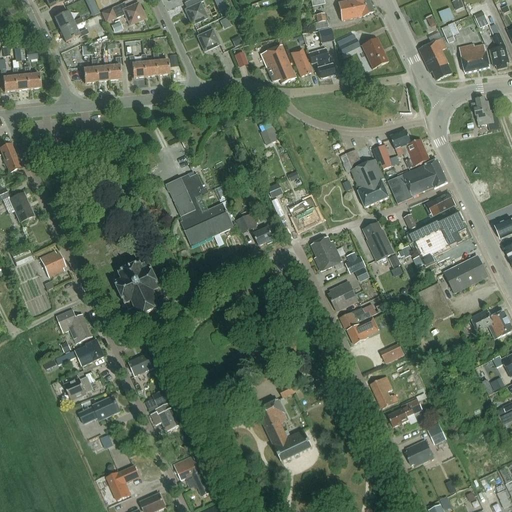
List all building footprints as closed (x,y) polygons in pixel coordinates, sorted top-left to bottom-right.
[(65,0),(64,1),(63,0),(46,0),(51,10),(65,4),(66,5),(75,1),(74,0),(65,0)] [(186,10),(193,26),(209,19),(201,3),(204,2),(203,0),(193,0),(192,1),(195,6),(187,10),(186,10)] [(356,1),(339,4),(341,13),(362,9),(371,5),(368,0),(359,0),(357,1),(356,1)] [(460,0),(458,0),(452,3),(455,9),(463,6),(460,0)] [(146,20),(139,4),(123,11),(125,16),(130,27),(146,20)] [(362,9),(341,13),(343,22),(365,18),(375,13),(371,5),(362,9)] [(121,6),(112,9),(116,20),(125,16),(123,11),(121,6)] [(105,24),(116,20),(112,9),(111,9),(101,14),(105,24)] [(69,12),(55,18),(57,22),(61,32),(76,25),(76,27),(84,23),(82,18),(74,22),(71,15),(69,12)] [(324,13),(316,15),(317,22),(314,23),(315,29),(328,27),(327,20),(325,21),(324,13)] [(490,26),(487,20),(484,13),(475,17),(481,30),(490,26)] [(228,19),(221,22),(223,28),(230,24),(228,19)] [(117,24),(112,27),(115,34),(120,31),(117,24)] [(456,24),(442,30),(449,45),(456,42),(454,39),(461,35),(456,24)] [(76,25),(61,32),(67,43),(80,37),(81,38),(90,34),(88,30),(79,34),(76,27),(76,25)] [(496,26),(491,28),(495,37),(493,38),(498,50),(490,51),(495,68),(498,67),(499,71),(508,69),(507,65),(510,64),(506,46),(496,26)] [(205,53),(221,46),(214,30),(198,37),(205,53)] [(331,30),(319,33),(321,44),(333,41),(331,30)] [(373,71),(389,63),(378,39),(362,47),(373,71)] [(340,48),(339,48),(343,56),(344,55),(359,48),(355,40),(340,48)] [(420,51),(429,71),(432,70),(434,74),(438,82),(453,75),(448,65),(449,65),(443,52),(448,50),(443,40),(434,44),(432,45),(420,51)] [(475,46),(460,49),(466,74),(491,68),(487,54),(485,46),(476,48),(475,46)] [(91,56),(90,47),(82,48),(83,57),(91,56)] [(282,85),(296,79),(282,47),(262,55),(266,65),(273,83),(281,82),(282,85)] [(24,49),(15,50),(16,63),(26,62),(24,49)] [(37,50),(27,52),(28,62),(38,61),(37,50)] [(301,79),(313,74),(303,50),(292,54),(301,79)] [(329,60),(327,50),(309,55),(312,65),(318,63),(319,70),(318,70),(321,80),(336,76),(333,66),(331,66),(329,60)] [(159,54),(154,55),(155,63),(157,62),(158,77),(171,75),(169,61),(160,62),(159,54)] [(248,66),(244,54),(235,57),(240,69),(248,66)] [(142,56),(143,64),(144,64),(146,78),(158,77),(157,62),(155,63),(148,63),(147,55),(142,56)] [(134,57),(130,57),(131,66),(132,65),(134,79),(146,78),(144,64),(143,64),(135,65),(134,57)] [(109,68),(108,68),(110,82),(122,81),(121,67),(120,58),(116,59),(115,59),(116,67),(110,68),(109,68)] [(98,69),(96,69),(98,83),(110,82),(108,68),(109,68),(108,60),(104,60),(104,68),(98,69)] [(85,85),(98,83),(96,69),(98,69),(97,61),(92,61),(93,70),(84,71),(85,85)] [(30,68),(25,69),(26,77),(28,76),(29,91),(42,89),(40,75),(31,76),(30,68)] [(18,69),(13,70),(14,78),(16,78),(17,92),(29,91),(28,76),(26,77),(19,77),(18,69)] [(6,71),(1,71),(2,80),(4,79),(5,93),(17,92),(16,78),(14,78),(7,79),(6,71)] [(475,110),(479,128),(488,125),(490,133),(501,130),(497,115),(493,116),(492,112),(491,113),(489,103),(487,104),(485,99),(476,101),(477,104),(472,106),(474,111),(475,110)] [(272,128),(261,133),(264,142),(276,137),(272,128)] [(408,132),(391,139),(396,151),(402,149),(407,147),(413,145),(408,132)] [(413,145),(407,147),(407,148),(409,154),(412,160),(427,154),(422,141),(413,145)] [(11,174),(22,169),(12,144),(0,149),(11,174)] [(390,160),(385,147),(380,149),(385,162),(390,160)] [(385,162),(380,149),(374,151),(379,165),(381,164),(385,162)] [(363,167),(357,152),(345,157),(341,158),(348,174),(352,172),(361,192),(359,193),(359,194),(366,210),(390,199),(382,182),(385,180),(376,161),(363,167)] [(423,167),(431,164),(430,162),(431,162),(427,154),(412,160),(410,161),(409,161),(412,169),(423,165),(423,167)] [(438,162),(404,176),(389,183),(399,206),(414,199),(414,198),(435,189),(435,190),(448,184),(438,162)] [(182,180),(167,187),(168,188),(167,188),(170,194),(171,194),(175,203),(177,206),(176,206),(181,218),(182,217),(184,223),(182,224),(193,248),(234,230),(229,219),(223,205),(204,214),(197,200),(209,194),(207,190),(205,191),(198,176),(191,179),(183,183),(182,180)] [(279,185),(268,189),(272,200),(283,195),(279,185)] [(5,188),(0,189),(0,203),(10,199),(5,188)] [(21,223),(35,217),(24,194),(11,200),(21,223)] [(449,195),(426,207),(432,219),(456,206),(449,195)] [(312,200),(290,210),(300,232),(322,222),(316,210),(317,209),(312,200)] [(459,212),(407,238),(411,246),(414,245),(416,248),(420,257),(424,266),(426,270),(433,266),(437,264),(434,258),(450,250),(452,250),(451,248),(457,245),(453,238),(461,234),(466,231),(464,225),(465,225),(459,212)] [(252,215),(238,221),(243,234),(258,227),(252,215)] [(412,216),(404,219),(411,232),(418,228),(412,216)] [(511,220),(495,227),(501,240),(511,235),(511,220)] [(275,241),(272,235),(279,232),(275,223),(268,226),(269,229),(254,236),(260,248),(275,241)] [(379,224),(364,232),(369,242),(368,243),(377,263),(395,255),(384,232),(383,233),(379,224)] [(338,270),(344,268),(335,248),(333,249),(329,239),(313,246),(318,259),(316,260),(322,273),(336,266),(338,270)] [(409,247),(402,251),(405,257),(413,254),(409,247)] [(18,264),(33,258),(30,251),(15,257),(18,264)] [(56,252),(56,253),(41,260),(50,279),(65,272),(64,269),(67,268),(60,254),(57,255),(56,252)] [(389,260),(394,269),(401,266),(397,256),(389,260)] [(350,263),(346,265),(351,275),(366,267),(361,258),(358,259),(350,263)] [(459,268),(445,274),(446,275),(447,277),(456,295),(489,278),(478,258),(463,265),(459,268)] [(162,290),(152,268),(149,269),(147,265),(143,267),(141,264),(120,275),(123,281),(116,284),(126,306),(128,306),(130,311),(135,308),(141,319),(162,308),(157,298),(163,296),(160,291),(162,290)] [(365,270),(356,274),(360,284),(370,279),(365,270)] [(359,303),(349,283),(331,292),(332,295),(329,296),(338,313),(359,303)] [(440,285),(418,296),(429,318),(419,323),(423,331),(433,326),(433,327),(455,316),(440,285)] [(415,295),(415,296),(395,305),(401,319),(421,309),(415,295)] [(380,314),(387,310),(383,304),(377,307),(380,314)] [(363,309),(341,319),(346,331),(371,318),(369,313),(366,315),(363,310),(363,309)] [(71,331),(77,346),(93,339),(84,316),(77,319),(74,311),(57,319),(64,334),(71,331)] [(511,327),(505,313),(493,319),(489,311),(471,320),(478,333),(489,328),(496,341),(511,332),(511,327)] [(363,325),(349,332),(355,346),(369,339),(368,337),(366,333),(378,328),(374,320),(363,325)] [(425,331),(415,337),(418,344),(429,338),(425,331)] [(87,347),(57,361),(59,367),(78,358),(83,368),(105,358),(98,342),(87,347)] [(67,343),(61,346),(65,354),(71,351),(67,343)] [(391,350),(381,355),(382,357),(386,365),(395,361),(392,353),(391,350)] [(136,378),(157,368),(151,354),(130,364),(136,378)] [(511,356),(503,361),(501,357),(493,361),(498,370),(505,366),(511,378),(511,356)] [(54,361),(48,363),(51,369),(57,366),(54,361)] [(399,372),(392,375),(394,381),(401,378),(401,376),(400,374),(399,373),(399,372)] [(88,396),(87,394),(94,391),(95,393),(100,390),(93,373),(87,376),(88,379),(82,382),(81,379),(65,386),(73,403),(88,396)] [(399,402),(396,396),(391,399),(388,393),(393,391),(388,378),(371,386),(382,410),(399,402)] [(499,380),(491,384),(492,387),(495,392),(503,389),(499,380)] [(291,386),(279,391),(283,400),(295,394),(291,386)] [(425,395),(417,398),(418,401),(419,403),(427,399),(425,395)] [(121,413),(114,398),(94,407),(94,409),(80,415),(85,426),(99,419),(101,422),(121,413)] [(161,400),(155,402),(158,409),(164,406),(161,400)] [(403,411),(388,417),(394,429),(402,425),(403,426),(410,423),(410,422),(408,418),(423,412),(419,403),(418,401),(402,408),(403,411)] [(279,402),(258,412),(275,447),(283,464),(313,450),(305,432),(292,438),(288,431),(285,432),(281,423),(288,420),(286,416),(279,402)] [(503,408),(505,412),(511,408),(511,402),(502,408),(503,408)] [(156,411),(157,414),(153,416),(157,426),(163,424),(168,434),(184,426),(176,408),(171,411),(169,406),(160,409),(158,410),(156,411)] [(505,412),(503,408),(496,411),(499,417),(505,414),(505,412)] [(511,413),(502,418),(504,422),(505,426),(511,422),(511,413)] [(435,418),(429,421),(432,426),(438,423),(435,418)] [(439,427),(428,432),(436,446),(446,441),(439,427)] [(109,437),(103,439),(108,450),(114,447),(109,437)] [(412,467),(415,466),(416,468),(435,460),(426,442),(407,450),(408,454),(406,455),(412,467)] [(175,453),(169,454),(169,461),(169,462),(170,462),(176,462),(176,460),(177,460),(177,456),(176,456),(175,453)] [(202,473),(205,472),(200,460),(196,462),(194,458),(175,467),(182,482),(193,477),(202,473)] [(119,475),(118,475),(121,483),(125,481),(127,481),(128,482),(140,477),(135,467),(119,475)] [(506,470),(501,472),(507,484),(506,484),(507,486),(511,496),(511,478),(509,472),(508,473),(506,470)] [(212,494),(202,473),(193,477),(194,479),(188,482),(191,489),(198,487),(203,498),(212,494)] [(118,474),(107,479),(112,489),(118,503),(132,497),(126,483),(128,482),(127,481),(125,481),(121,483),(118,475),(119,475),(118,474)] [(448,490),(451,495),(457,493),(454,487),(448,490)] [(497,496),(503,510),(510,507),(507,499),(510,498),(507,491),(497,496)] [(159,511),(167,509),(161,495),(141,504),(144,511),(159,511)] [(447,498),(440,501),(443,508),(450,505),(447,498)]
